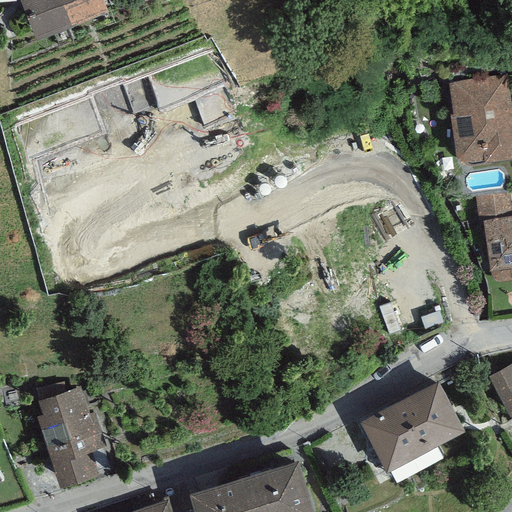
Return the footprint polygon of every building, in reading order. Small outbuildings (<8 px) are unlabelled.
[(21,0),(35,34),(108,4),(106,0),(21,0)] [(511,109),(507,73),(448,80),(452,110),(449,110),(457,153),(459,156),(461,158),(463,160),(465,162),(468,163),(472,164),(483,163),(511,157),(511,109)] [(360,217),(378,249),(427,222),(409,190),(360,217)] [(475,196),(478,222),(484,221),(483,217),(511,212),(511,201),(510,191),(475,196)] [(511,212),(483,217),(484,221),(490,267),(491,272),(493,276),(495,278),(497,280),(501,280),(511,278),(511,212)] [(357,255),(327,265),(333,282),(280,300),(297,354),(327,344),(325,336),(378,319),(357,255)] [(511,361),(489,374),(510,413),(511,411),(511,361)] [(359,417),(386,466),(465,424),(438,375),(359,417)] [(81,383),(38,397),(42,410),(38,412),(60,480),(99,468),(98,464),(109,460),(102,441),(105,441),(97,417),(92,418),(81,383)] [(189,487),(197,511),(304,511),(316,508),(298,453),(189,487)] [(174,511),(169,496),(115,511),(174,511)]
